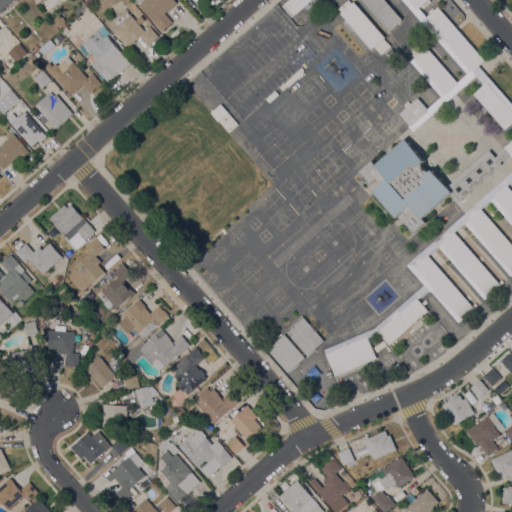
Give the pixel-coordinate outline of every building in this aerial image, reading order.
[(0,0),(13,0),(3,9),(5,10),(0,14),(0,0)] [(137,3),(141,0),(174,0),(177,3),(165,14),(172,22),(162,32),(137,3)] [(311,0),(292,17),(282,6),(288,0),(311,0)] [(384,0),(402,19),(389,31),(361,0),(384,0)] [(408,0),(417,10),(418,9),(426,18),(425,19),(472,72),(478,66),(511,104),(511,111),(487,82),(484,85),(476,75),(414,130),(411,127),(429,111),(428,110),(442,97),(411,62),(414,60),(445,95),(458,84),(458,83),(469,74),(404,0),(408,0)] [(427,0),(418,9),(417,10),(408,0),(427,0)] [(340,14),(354,2),(385,38),(372,49),(340,14)] [(438,7),(485,60),(478,66),(472,72),(425,19),(426,18),(438,7)] [(130,15),(144,31),(149,26),(158,36),(148,46),(140,37),(128,47),(108,24),(125,10),(130,15)] [(63,36),(59,32),(66,26),(69,30),(63,36)] [(118,74),(108,82),(100,74),(92,66),(98,60),(91,52),(90,53),(82,44),(97,30),(104,38),(107,35),(109,38),(108,38),(130,63),(118,74)] [(8,53),(19,43),(27,53),(17,63),(8,53)] [(34,53),(31,49),(36,44),(39,48),(34,53)] [(427,48),(458,83),(458,84),(445,95),(414,60),(427,48)] [(68,57),(72,62),(73,62),(88,78),(92,74),(102,84),(97,89),(96,88),(91,93),(83,84),(71,95),(54,76),(58,72),(54,69),(68,57)] [(42,88),(33,78),(36,76),(32,71),(36,68),(40,73),(42,70),(51,80),(42,88)] [(0,82),(2,80),(19,100),(3,114),(0,110),(0,98),(3,96),(2,94),(0,82)] [(511,123),(505,130),(474,94),(484,85),(487,82),(511,111),(511,123)] [(73,114),(56,129),(35,106),(51,92),(54,97),(56,95),(73,114)] [(400,114),(418,98),(428,110),(429,111),(411,127),(400,114)] [(218,122),(211,113),(221,104),(228,113),(218,122)] [(47,137),(40,143),(39,141),(32,147),(11,123),(16,119),(16,118),(18,115),(19,116),(25,112),(47,137)] [(44,124),(40,120),(44,116),(48,121),(44,124)] [(29,152),(21,160),(18,156),(3,170),(0,167),(0,147),(3,144),(2,144),(13,134),(29,152)] [(326,354),(324,351),(376,329),(425,285),(408,265),(511,174),(511,158),(509,155),(500,163),(501,164),(460,201),(452,192),(423,218),(426,222),(414,233),(404,221),(408,217),(404,211),(396,218),(373,192),(381,185),(376,179),(371,184),(361,172),(373,161),(376,165),(405,139),(425,161),(423,163),(424,170),(430,172),(433,170),(447,187),(489,150),(495,157),(504,149),(504,148),(511,140),(511,180),(507,185),(511,190),(511,223),(491,200),(481,209),(511,244),(511,275),(511,276),(465,223),(454,232),(501,285),(487,297),(485,299),(438,246),(428,256),(474,308),(461,320),(458,322),(429,289),(418,299),(428,311),(389,346),(379,333),(368,338),(376,359),(335,376),(326,354)] [(73,227),(64,235),(50,219),(65,205),(67,208),(71,204),(83,218),(74,227),(73,227)] [(87,223),(95,231),(85,240),(77,231),(86,222),(87,223)] [(90,252),(86,247),(96,238),(101,243),(100,244),(104,249),(96,256),(101,262),(98,265),(105,272),(91,285),(90,284),(82,292),(68,278),(70,276),(69,274),(71,272),(73,267),(90,252)] [(43,274),(30,258),(24,263),(15,252),(21,247),(22,248),(26,244),(34,252),(40,247),(42,250),(50,244),(62,258),(43,274)] [(21,303),(18,299),(12,304),(0,290),(0,284),(1,283),(0,282),(0,271),(4,276),(8,272),(1,263),(11,254),(25,270),(24,271),(31,280),(27,284),(35,292),(21,303)] [(115,310),(112,306),(108,310),(102,303),(106,299),(100,293),(118,277),(114,272),(122,264),(132,274),(123,282),(134,293),(115,310)] [(0,299),(13,314),(14,313),(21,320),(12,328),(6,321),(8,318),(0,324),(0,299)] [(121,315),(139,299),(146,307),(145,308),(150,313),(159,306),(163,311),(164,310),(169,316),(142,339),(136,332),(136,333),(133,330),(134,329),(133,328),(127,333),(119,323),(123,319),(121,317),(122,316),(121,315)] [(24,324),(28,323),(27,318),(34,317),(38,334),(27,337),(24,324)] [(286,333),(303,318),(324,341),(307,356),(286,333)] [(73,353),(79,354),(78,366),(64,365),(65,354),(58,353),(58,349),(48,349),(49,330),(55,331),(55,326),(66,326),(65,331),(74,332),(73,353)] [(130,365),(124,358),(143,343),(144,344),(158,332),(162,336),(165,333),(173,343),(182,335),(190,346),(181,354),(181,353),(158,371),(144,353),(130,365)] [(267,349),(284,335),(305,358),(288,373),(267,349)] [(86,345),(90,340),(94,342),(91,348),(86,345)] [(31,349),(30,348),(36,346),(41,371),(21,375),(20,370),(11,372),(7,355),(31,349)] [(196,347),(200,352),(199,353),(204,358),(196,366),(200,370),(201,369),(205,374),(204,375),(206,378),(187,395),(184,391),(183,393),(176,385),(179,382),(174,376),(177,373),(173,368),(196,347)] [(511,373),(501,361),(503,360),(502,359),(510,352),(511,354),(511,373)] [(116,376),(101,388),(95,380),(92,383),(82,371),(100,357),(116,376)] [(0,398),(0,361),(19,385),(11,392),(12,392),(8,396),(7,395),(1,400),(0,398)] [(492,386),(483,376),(493,368),(493,369),(495,367),(497,370),(496,372),(501,378),(492,386)] [(136,375),(140,386),(127,390),(124,379),(136,375)] [(488,390),(479,398),(470,388),(480,380),(488,390)] [(501,394),(496,388),(503,381),(508,387),(501,394)] [(152,397),(154,404),(141,408),(139,401),(138,401),(135,390),(150,386),(158,395),(152,397)] [(214,424),(193,400),(207,388),(210,392),(213,389),(222,399),(230,391),(239,402),(214,424)] [(442,406),(459,395),(463,400),(466,398),(471,406),(470,407),(475,413),(455,426),(442,406)] [(104,405),(129,406),(129,411),(127,411),(126,428),(103,427),(104,405)] [(247,440),(243,435),(240,437),(234,430),(237,428),(231,421),(244,409),(244,408),(247,405),(257,417),(254,419),(261,427),(247,440)] [(189,416),(183,421),(177,414),(183,408),(189,416)] [(466,432),(476,424),(475,423),(478,421),(479,423),(488,415),(489,417),(493,413),(505,429),(500,432),(495,425),(494,426),(500,435),(493,441),(498,448),(488,456),(479,444),(477,446),(476,445),(476,446),(472,440),(471,438),(470,438),(466,433),(467,432),(466,432)] [(179,446),(182,443),(179,440),(183,436),(185,438),(195,430),(202,431),(206,436),(205,437),(212,445),(217,440),(224,448),(223,449),(232,458),(222,467),(214,458),(200,471),(179,446)] [(374,460),(371,453),(369,453),(363,440),(369,437),(369,438),(385,431),(388,436),(390,435),(396,450),(374,460)] [(71,447),(75,444),(75,445),(88,433),(92,437),(97,432),(110,447),(102,453),(103,454),(101,456),(100,455),(100,456),(101,457),(99,459),(98,458),(94,461),(95,462),(92,464),(91,463),(91,464),(90,463),(90,464),(88,461),(87,460),(86,460),(83,457),(81,459),(75,452),(74,452),(72,450),(73,449),(71,447)] [(235,454),(226,444),(235,436),(244,446),(235,454)] [(129,447),(119,456),(111,446),(121,438),(128,447),(129,447)] [(171,443),(178,451),(173,455),(166,448),(161,452),(157,447),(162,443),(161,442),(165,439),(166,440),(167,439),(171,444),(171,443)] [(338,453),(349,448),(354,461),(343,465),(338,453)] [(11,469),(0,474),(0,449),(1,449),(11,469)] [(491,460),(511,450),(511,474),(511,475),(510,476),(509,475),(506,477),(506,478),(504,479),(503,478),(502,479),(500,473),(498,474),(494,466),(493,466),(491,462),(492,461),(491,460)] [(200,482),(178,502),(166,487),(171,483),(160,471),(167,465),(160,457),(167,451),(172,457),(176,454),(200,482)] [(145,463),(139,468),(145,476),(135,485),(139,490),(124,503),(115,493),(122,487),(120,484),(121,483),(116,477),(110,482),(105,477),(135,452),(145,463)] [(386,511),(384,511),(372,497),(378,492),(374,484),(386,476),(382,470),(402,457),(415,477),(398,488),(394,483),(382,491),(384,494),(385,494),(386,495),(387,495),(395,505),(386,511)] [(337,511),(335,511),(318,492),(318,493),(309,483),(315,479),(323,488),(325,485),(323,482),(326,480),(324,479),(327,477),(322,471),(323,471),(321,469),(332,460),(333,461),(334,460),(341,469),(335,474),(349,490),(342,496),(348,503),(337,511)] [(346,474),(352,481),(348,484),(343,477),(346,474)] [(0,486),(10,478),(14,483),(20,490),(29,482),(39,493),(28,502),(24,496),(8,510),(2,503),(0,504),(0,486)] [(294,511),(295,511),(281,495),(298,481),(324,511),(322,511),(301,511),(299,511),(294,511)] [(503,486),(511,486),(511,507),(509,507),(509,504),(503,504),(503,503),(502,503),(502,497),(503,497),(503,494),(502,494),(502,487),(503,487),(503,486)] [(415,488),(418,492),(413,496),(410,493),(415,488)] [(439,502),(433,508),(435,510),(432,511),(401,511),(406,507),(407,507),(427,489),(439,502)] [(170,511),(164,511),(158,505),(167,497),(176,507),(170,511)] [(24,511),(39,499),(46,507),(47,507),(51,511),(24,511)] [(157,511),(131,511),(146,499),(157,511)]
